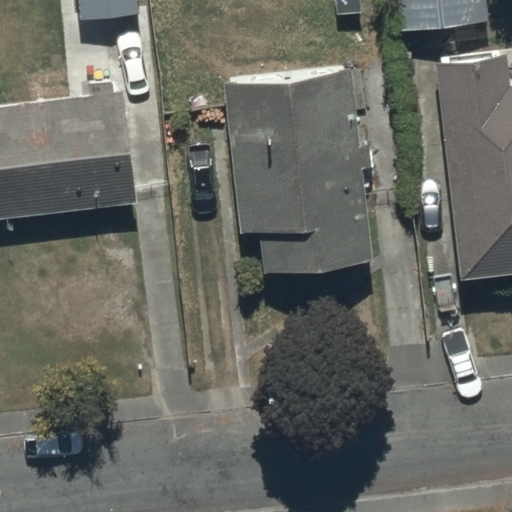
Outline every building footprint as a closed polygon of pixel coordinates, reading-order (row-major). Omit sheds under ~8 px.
[(140,11),(138,0),(80,0),(83,18),(140,11)] [(491,0),(392,0),(396,28),(493,17),(491,0)] [(511,56),(439,65),(464,280),(511,274),(511,56)] [(368,248),(361,161),(375,160),(371,115),(357,116),(352,57),(224,67),(236,216),(257,214),(261,257),(368,248)] [(124,90),(0,105),(0,219),(139,202),(124,90)]
